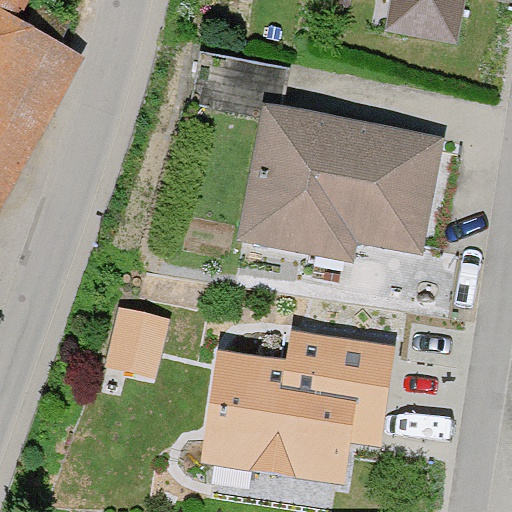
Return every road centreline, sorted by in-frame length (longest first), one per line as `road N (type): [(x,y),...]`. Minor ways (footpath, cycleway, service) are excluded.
road 1 (residential): [(132,0),(89,171),(0,406)]
road 2 (residential): [(465,511),(511,211)]
